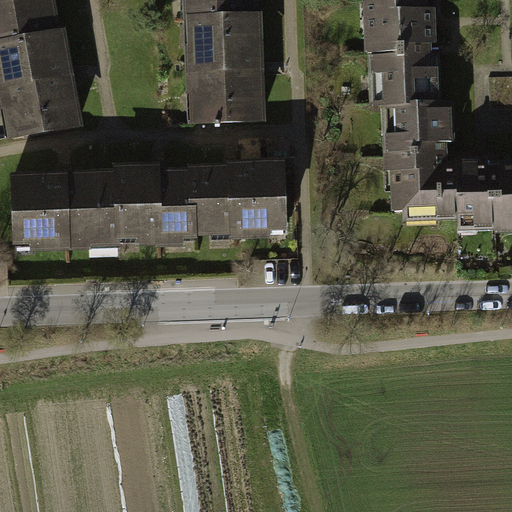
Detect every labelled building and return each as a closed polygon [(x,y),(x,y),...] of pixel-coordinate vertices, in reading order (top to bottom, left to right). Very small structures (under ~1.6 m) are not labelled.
[(0,0),(0,45),(56,35),(49,0),(45,0),(42,1),(41,0),(0,0)] [(179,0),(189,0),(189,18),(238,17),(238,4),(252,4),(252,0),(179,0)] [(373,0),(374,31),(367,32),(368,55),(371,55),(372,76),(379,75),(380,106),(392,105),(438,104),(437,68),(428,68),(428,52),(427,42),(423,42),(423,32),(431,31),(431,9),(424,9),(423,0),(373,0)] [(238,17),(189,18),(183,18),(183,21),(194,21),(195,49),(190,50),(190,92),(197,92),(197,121),(192,121),(192,123),(260,122),(258,75),(251,75),(251,69),(250,62),(258,62),(257,17),(238,17)] [(56,35),(0,45),(0,55),(2,64),(0,64),(0,87),(1,87),(4,106),(9,105),(14,134),(8,135),(9,138),(76,126),(68,81),(62,82),(61,76),(60,70),(66,68),(60,34),(56,35)] [(438,104),(392,105),(393,135),(386,135),(387,171),(392,171),(393,211),(436,210),(436,216),(456,216),(455,165),(443,166),(443,157),(443,143),(451,143),(450,104),(438,104)] [(455,163),(455,165),(456,216),(457,220),(473,220),(473,228),(493,228),(493,231),(511,230),(511,165),(511,173),(501,174),(501,169),(496,169),(476,170),(475,162),(455,163)] [(191,171),(191,174),(192,231),(192,238),(194,238),(194,231),(230,230),(231,238),(233,238),(233,235),(267,234),(267,225),(281,224),(281,230),(284,230),(283,166),(235,167),(235,174),(232,174),(224,174),(224,170),(191,171)] [(116,171),(116,176),(118,232),(137,232),(138,241),(157,240),(157,243),(180,243),(180,232),(192,231),(191,174),(159,175),(151,176),(151,170),(116,171)] [(118,232),(116,176),(70,177),(71,185),(65,185),(59,185),(59,178),(12,180),(14,244),(16,244),(16,237),(31,237),(31,246),(87,245),(87,239),(117,238),(117,245),(118,245),(118,232)]
